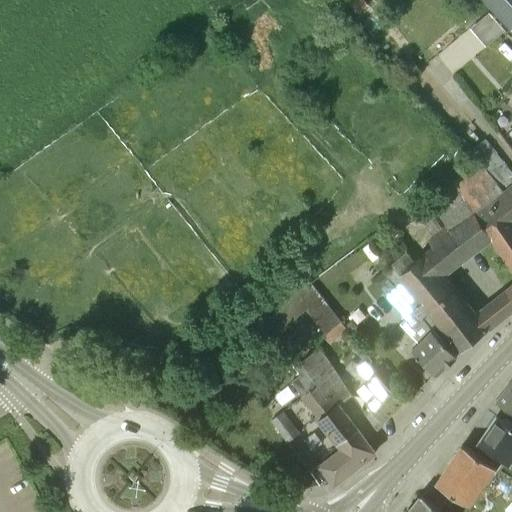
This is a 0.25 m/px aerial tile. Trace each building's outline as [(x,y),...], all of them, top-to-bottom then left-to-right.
[(406,82),(419,72),(407,57),(394,67),(406,82)] [(511,172),(511,174),(485,139),(471,151),(479,160),(504,191),(505,192),(475,216),(492,241),(511,269),(511,172)] [(395,277),(413,300),(446,274),(491,241),(492,241),(475,216),(505,192),(504,191),(479,160),(426,199),(421,193),(404,205),(417,223),(435,210),(447,225),(432,237),(428,239),(432,245),(421,253),(423,256),(415,263),(406,252),(409,250),(388,223),(372,236),(393,263),(390,265),(398,275),(395,277)] [(432,331),(436,327),(426,316),(413,300),(395,277),(398,275),(390,265),(389,266),(390,267),(383,273),(394,289),(384,297),(405,318),(399,323),(417,343),(411,348),(435,375),(455,356),(432,331)] [(440,324),(461,350),(488,329),(487,329),(489,327),(476,310),(446,274),(413,300),(426,316),(436,327),(440,324)] [(324,333),(340,321),(310,282),(259,321),(271,337),(306,309),(324,333)] [(511,282),(476,310),(489,327),(511,308),(511,282)] [(352,319),(345,325),(355,337),(362,332),(352,319)] [(340,321),(324,333),(331,342),(347,330),(340,321)] [(338,442),(357,429),(358,428),(340,402),(351,394),(320,348),(294,367),(300,375),(292,381),(303,395),(310,390),(327,412),(319,417),(338,442)] [(374,429),(375,428),(402,402),(364,361),(355,370),(366,382),(364,383),(374,394),(365,403),(371,409),(365,416),(374,429)] [(511,379),(495,402),(511,414),(511,379)] [(303,395),(319,417),(327,412),(310,390),(303,395)] [(288,442),(298,434),(282,412),(272,420),(288,442)] [(511,463),(511,426),(497,416),(479,443),(511,464),(511,463)] [(374,453),(357,429),(338,442),(335,444),(338,447),(321,460),(323,463),(320,464),(334,483),(374,453)] [(451,495),(456,498),(469,507),(495,469),(462,446),(436,484),(436,485),(451,495)] [(446,511),(456,498),(451,495),(436,485),(420,497),(408,511),(446,511)]
